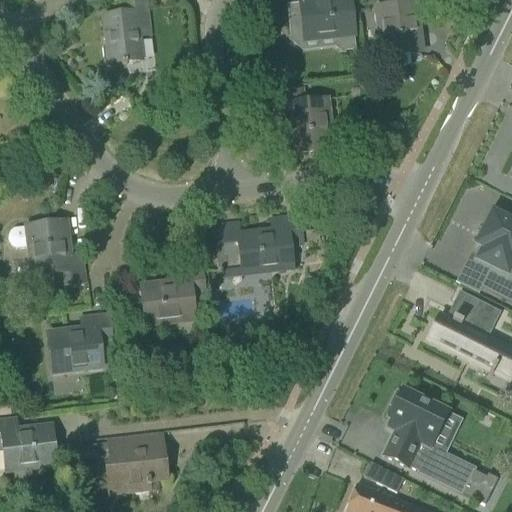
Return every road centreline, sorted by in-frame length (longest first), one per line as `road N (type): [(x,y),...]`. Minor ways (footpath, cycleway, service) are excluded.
road 1 (tertiary): [(260,511),(419,193)]
road 2 (residential): [(0,23),(115,181),(156,199),(218,195)]
road 3 (residential): [(218,195),(372,171),(419,193)]
road 4 (tertiary): [(419,193),(511,11)]
road 5 (residential): [(218,195),(212,23),(224,0)]
